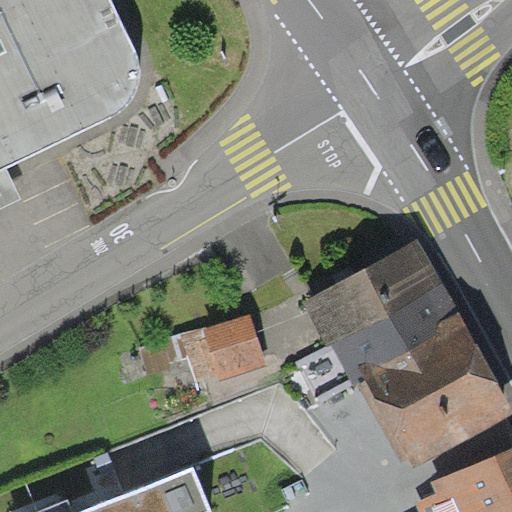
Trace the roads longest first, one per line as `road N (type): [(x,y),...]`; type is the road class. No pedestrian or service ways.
road 1 (residential): [(0,316),(374,90)]
road 2 (tertiary): [(374,90),(511,309)]
road 3 (tertiary): [(374,90),(500,0)]
